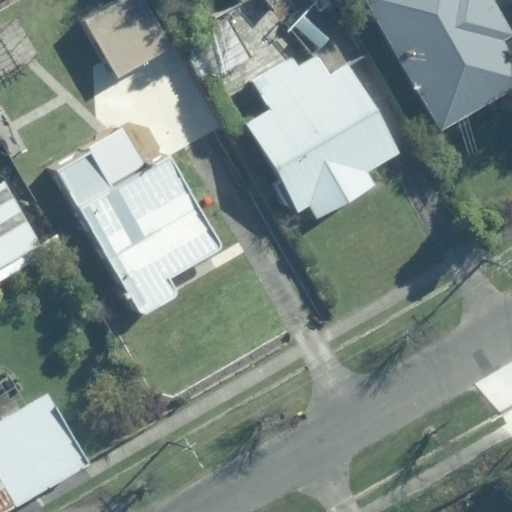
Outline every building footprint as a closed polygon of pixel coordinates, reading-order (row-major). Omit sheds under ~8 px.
[(108,0),(77,19),(81,26),(111,76),(165,43),(138,0),(108,0)] [(357,0),(364,13),(430,127),(511,80),(465,0),(357,0)] [(236,121),(240,128),(286,212),(299,205),(306,218),(365,185),(356,169),(388,152),(337,60),(321,69),(312,53),(292,64),(286,53),(245,76),(262,107),(236,121)] [(153,270),(209,239),(160,150),(99,184),(80,150),(45,169),(56,188),(126,314),(165,293),(153,270)] [(0,270),(39,248),(0,180),(0,270)] [(0,509),(73,468),(82,463),(42,393),(0,417),(0,509)]
